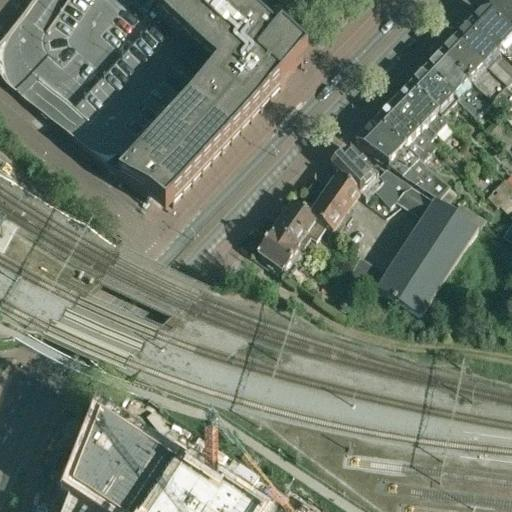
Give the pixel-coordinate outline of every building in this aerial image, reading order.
[(303,69),(266,35),(270,32),(261,22),(239,0),(34,0),(30,6),(25,14),(19,21),(8,36),(0,44),(0,79),(0,80),(2,83),(4,85),(6,87),(10,91),(20,99),(72,141),(109,172),(147,203),(155,194),(173,210),(303,69)] [(511,0),(499,0),(489,11),(511,33),(511,0)] [(511,38),(486,13),(471,29),(511,69),(511,57),(505,50),(511,42),(511,38)] [(511,69),(471,29),(456,44),(506,93),(511,87),(511,69)] [(511,108),(511,98),(506,93),(456,44),(441,60),(491,109),(502,119),(511,108)] [(441,60),(425,76),(461,111),(462,111),(476,125),(491,109),(441,60)] [(425,76),(411,91),(441,123),(442,123),(453,112),(457,116),(461,111),(425,76)] [(411,91),(393,110),(430,146),(431,146),(436,140),(448,128),(442,123),(441,123),(411,91)] [(393,110),(377,126),(376,128),(404,155),(408,151),(423,166),(437,152),(431,146),(430,146),(393,110)] [(356,148),(389,171),(439,205),(446,210),(444,214),(445,214),(451,207),(450,207),(457,199),(450,193),(422,166),(423,166),(408,151),(404,155),(376,128),(356,148)] [(331,172),(338,179),(360,200),(366,206),(375,197),(390,212),(396,206),(413,193),(387,175),(379,184),(350,154),(331,172)] [(511,190),(511,175),(505,168),(497,175),(511,190)] [(334,239),(360,200),(338,179),(310,220),(309,221),(334,239)] [(487,201),(497,212),(511,197),(511,194),(504,185),(487,201)] [(435,208),(413,193),(396,206),(424,225),(388,279),(360,262),(345,285),(346,286),(359,294),(362,295),(367,288),(377,295),(420,323),(427,327),(429,328),(435,319),(427,314),(477,236),(445,214),(444,214),(435,208)] [(458,212),(451,207),(445,214),(477,236),(485,225),(460,208),(458,212)] [(316,247),(326,234),(334,239),(309,221),(310,220),(294,209),(274,237),(300,254),(303,255),(311,243),(316,247)] [(511,228),(511,229),(503,241),(511,247),(511,228)] [(258,260),(283,278),(288,281),(305,258),(300,254),(274,237),(274,238),(274,237),(258,260)] [(353,303),(359,294),(346,286),(340,294),(353,303)] [(138,424),(133,431),(148,441),(153,434),(138,424)] [(80,509),(78,511),(206,511),(202,509),(203,507),(200,506),(199,507),(183,496),(188,488),(100,431),(72,504),(80,509)]
